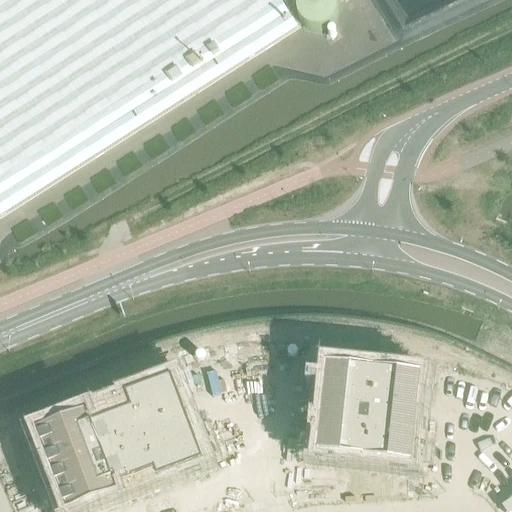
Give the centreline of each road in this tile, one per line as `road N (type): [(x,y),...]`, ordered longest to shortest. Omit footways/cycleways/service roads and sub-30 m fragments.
road 1 (unknown): [(511,21),(117,215),(113,257)]
road 2 (unknown): [(319,172),(306,164),(0,291)]
road 3 (secondary): [(141,278),(302,258),(371,262)]
road 4 (secondary): [(360,229),(217,243),(141,278)]
road 5 (secondary): [(141,278),(0,336)]
road 6 (secondary): [(371,262),(511,308)]
road 7 (tertiary): [(431,117),(384,156),(360,229)]
road 8 (secondary): [(511,274),(392,233)]
road 9 (tertiary): [(392,233),(431,117)]
